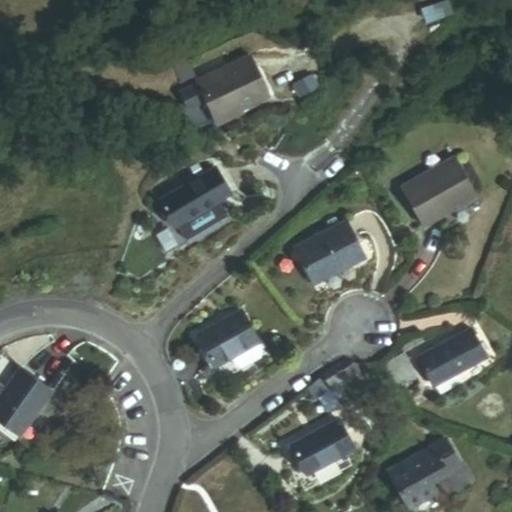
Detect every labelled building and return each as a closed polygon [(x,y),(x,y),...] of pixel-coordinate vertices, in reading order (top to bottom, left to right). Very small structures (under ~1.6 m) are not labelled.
[(208,96),(217,117),(269,92),(249,51),(180,85),(190,105),(208,96)] [(430,225),(485,199),(465,157),(411,184),(430,225)] [(222,201),(231,196),(216,168),(162,196),(175,220),(175,219),(185,237),(228,214),(222,201)] [(316,283),(368,256),(349,218),(296,246),(316,283)] [(196,329),(213,362),(228,354),(256,340),(257,340),(240,307),(196,329)] [(423,356),(438,384),(490,356),(476,329),(423,356)] [(261,350),(256,340),(228,354),(234,364),(240,366),(259,356),(261,350)] [(0,387),(0,415),(18,430),(53,386),(21,361),(0,387)] [(359,391),(370,382),(353,361),(343,369),(359,391)] [(347,401),(359,391),(343,369),(330,380),(347,401)] [(331,385),(323,375),(312,384),(320,394),(331,385)] [(312,474),(358,447),(341,417),(294,445),(312,474)] [(444,488),(472,468),(453,440),(400,477),(424,511),(432,511),(452,499),(444,488)]
